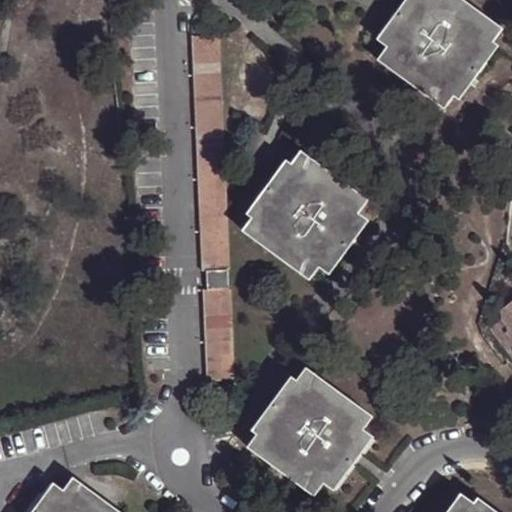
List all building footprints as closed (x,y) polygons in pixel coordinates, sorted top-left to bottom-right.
[(450,102),(455,105),(494,52),(490,48),(499,35),(450,0),(406,0),(374,45),(383,53),(374,66),(441,115),(450,102)] [(204,389),(232,387),(214,43),(187,43),(197,279),(203,279),(204,299),(198,299),(204,389)] [(316,275),(326,281),(363,227),(355,220),(364,208),(297,158),(287,170),(282,168),(243,221),(249,224),(239,239),(306,288),(316,275)] [(511,300),(501,309),(504,317),(491,327),(511,355),(511,300)] [(321,491),(331,497),(370,445),(361,437),(370,424),(303,375),(294,388),(288,385),(249,438),(255,443),(245,455),(311,503),(321,491)] [(116,511),(75,482),(65,493),(55,487),(36,511),(116,511)] [(482,511),(474,506),(471,511),(458,502),(450,511),(482,511)]
